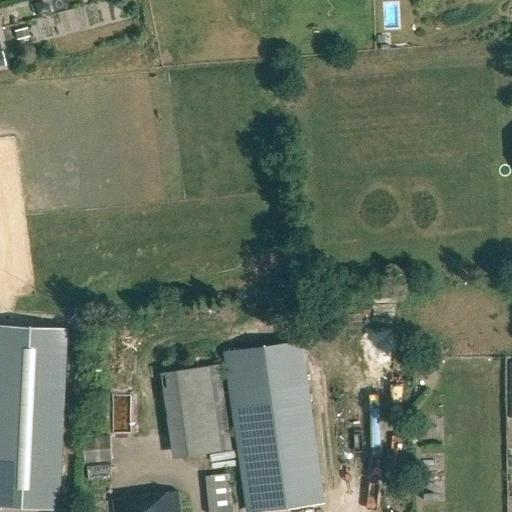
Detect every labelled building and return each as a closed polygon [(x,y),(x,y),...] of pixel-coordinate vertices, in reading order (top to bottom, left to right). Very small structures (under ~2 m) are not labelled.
[(0,325),(0,505),(60,509),(68,328),(0,325)] [(166,339),(167,362),(223,359),(222,336),(166,339)] [(301,338),(230,349),(239,413),(253,511),(326,501),(312,403),(301,338)] [(162,372),(174,457),(233,449),(220,364),(162,372)] [(113,460),(111,435),(84,438),(86,462),(113,460)] [(449,463),(448,451),(429,454),(430,465),(449,463)] [(229,473),(206,476),(209,511),(231,511),(232,511),(229,473)] [(181,511),(178,490),(114,499),(115,511),(181,511)]
